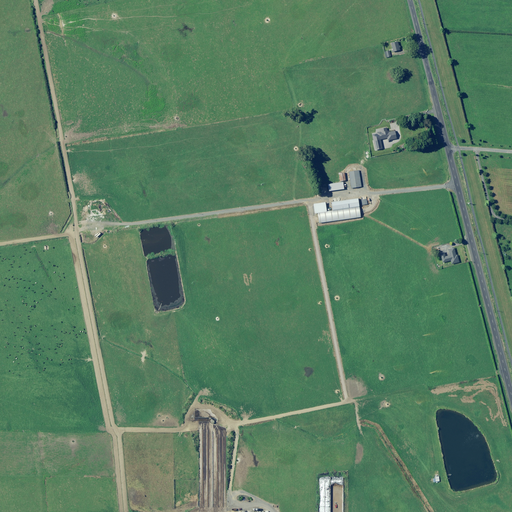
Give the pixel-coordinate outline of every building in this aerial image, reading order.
[(397,41),(390,43),(392,49),(391,49),(392,52),(399,51),(397,41)] [(396,131),(389,132),(389,131),(387,131),(386,128),(380,129),(381,132),(377,133),(377,134),(372,135),(375,150),(382,149),(380,140),(387,139),(387,141),(398,139),(396,131)] [(125,174),(125,160),(115,160),(115,174),(125,174)] [(361,187),(358,171),(348,172),(351,188),(361,187)] [(344,189),(343,182),(328,184),(329,191),(344,189)] [(359,206),(358,199),(331,202),(332,210),(359,206)] [(359,207),(332,211),(326,212),(325,203),(313,204),(314,214),(317,213),(319,223),(360,217),(359,207)] [(442,263),(450,261),(451,264),(459,262),(459,259),(457,255),(456,255),(454,247),(447,249),(449,255),(445,256),(444,252),(440,253),(442,263)]
